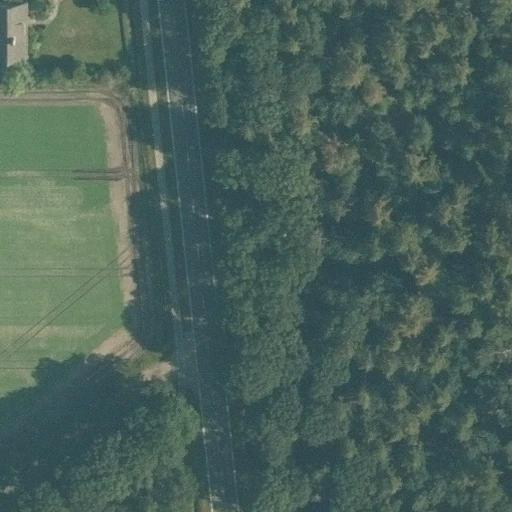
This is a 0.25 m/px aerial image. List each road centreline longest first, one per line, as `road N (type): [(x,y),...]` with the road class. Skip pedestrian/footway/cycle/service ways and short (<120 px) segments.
road 1 (primary): [(209,327),(175,0)]
road 2 (track): [(511,251),(203,267)]
road 3 (unclassified): [(0,502),(209,327)]
road 4 (primary): [(227,511),(209,327)]
